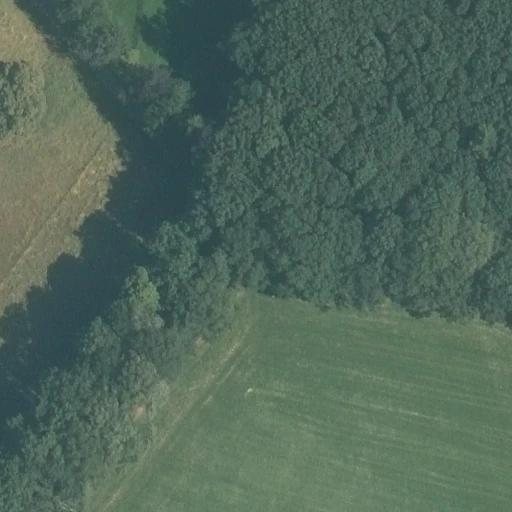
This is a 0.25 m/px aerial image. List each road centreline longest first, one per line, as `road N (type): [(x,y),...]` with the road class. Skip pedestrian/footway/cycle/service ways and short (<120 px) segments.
road 1 (unclassified): [(0,479),(207,198)]
road 2 (unclassified): [(511,252),(243,215),(207,198)]
road 3 (unclassified): [(207,198),(36,0)]
road 4 (track): [(306,0),(207,198)]
